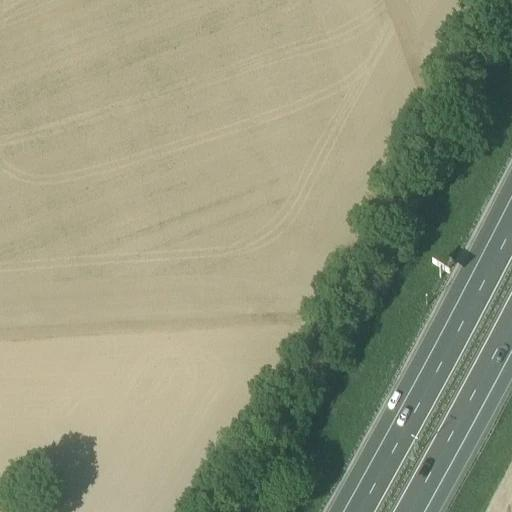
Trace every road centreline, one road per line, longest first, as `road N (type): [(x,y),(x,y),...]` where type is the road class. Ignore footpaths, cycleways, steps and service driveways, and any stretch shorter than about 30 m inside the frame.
road 1 (motorway): [(511,209),(351,511)]
road 2 (motorway): [(417,511),(511,336)]
